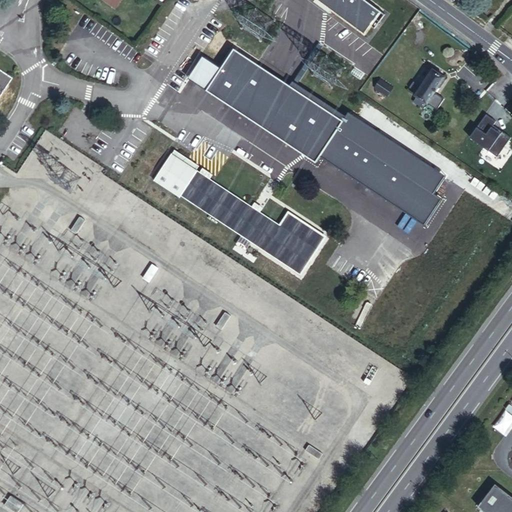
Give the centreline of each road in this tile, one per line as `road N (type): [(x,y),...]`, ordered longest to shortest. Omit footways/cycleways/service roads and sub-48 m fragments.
road 1 (primary): [(511,309),(362,511)]
road 2 (primary): [(386,511),(511,340)]
